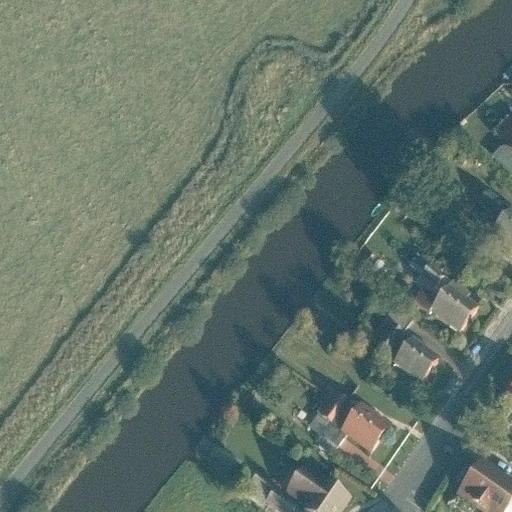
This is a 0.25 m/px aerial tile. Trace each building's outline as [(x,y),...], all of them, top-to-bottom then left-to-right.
[(505,144),(491,159),(511,176),(511,174),(511,121),(507,117),(493,132),(505,144)] [(511,210),(510,209),(489,235),(511,253),(511,210)] [(478,310),(450,287),(429,313),(457,336),(478,310)] [(374,342),(385,347),(381,355),(393,361),(401,345),(399,344),(410,320),(388,310),(374,342)] [(441,361),(413,338),(392,364),(420,387),(441,361)] [(511,384),(502,398),(511,405),(511,384)] [(392,428),(363,405),(340,434),(369,457),(392,428)] [(507,511),(511,506),(511,480),(482,460),(455,499),(474,511),(507,511)] [(302,511),(342,511),(350,502),(305,468),(283,498),(302,511)]
